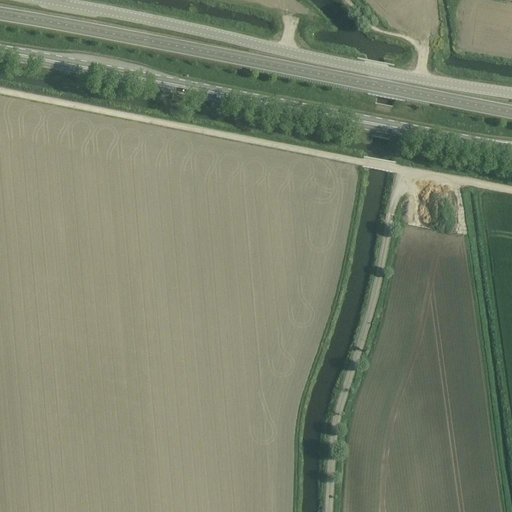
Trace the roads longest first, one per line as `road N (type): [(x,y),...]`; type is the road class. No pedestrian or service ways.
road 1 (primary): [(511,151),(0,52)]
road 2 (unclassified): [(511,93),(41,0)]
road 3 (track): [(408,170),(0,91)]
road 4 (track): [(474,183),(511,452)]
